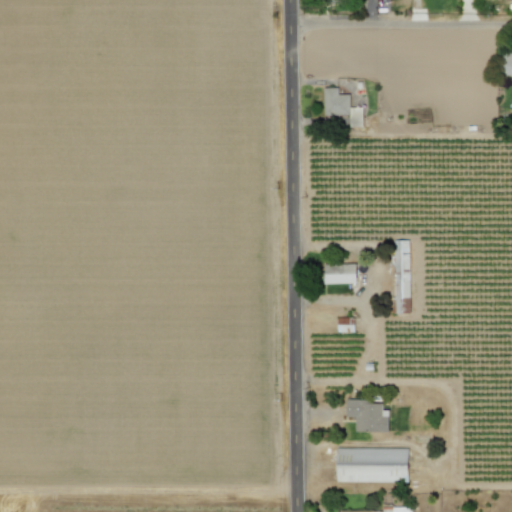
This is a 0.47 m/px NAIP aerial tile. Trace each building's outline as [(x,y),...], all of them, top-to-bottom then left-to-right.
[(511,76),(511,84),(511,83),(511,55),(499,55),(498,76),(511,76)] [(349,115),(349,127),(362,127),(361,108),(349,108),(349,94),(337,95),(337,88),(322,88),(323,115),(349,115)] [(409,298),(408,240),(393,240),(394,298),(390,298),(391,313),(401,313),(401,298),(409,298)] [(355,264),(324,265),(324,284),(356,283),(355,264)] [(337,332),(353,333),(354,318),(337,318),(337,332)] [(344,417),(354,417),(353,432),(387,432),(388,411),(381,410),(381,404),(369,404),(369,399),(345,399),(344,417)] [(407,449),(336,448),(335,481),(407,483),(407,449)]
